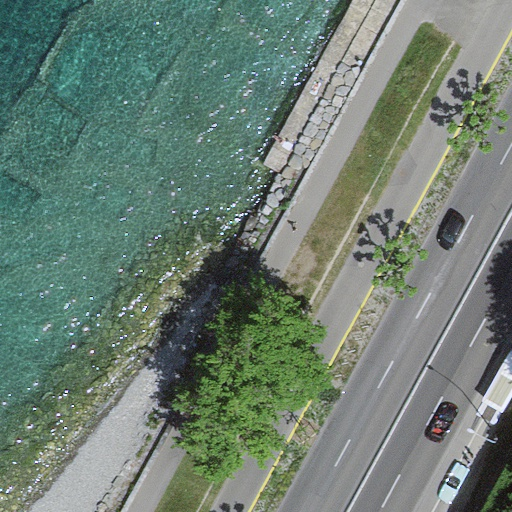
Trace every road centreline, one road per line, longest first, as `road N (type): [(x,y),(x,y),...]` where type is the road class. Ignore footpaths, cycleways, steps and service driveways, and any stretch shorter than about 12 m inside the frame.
road 1 (primary): [(511,144),(311,511)]
road 2 (primary): [(386,511),(511,282)]
